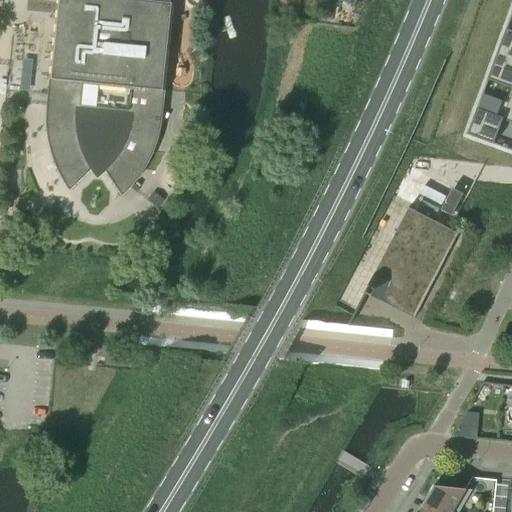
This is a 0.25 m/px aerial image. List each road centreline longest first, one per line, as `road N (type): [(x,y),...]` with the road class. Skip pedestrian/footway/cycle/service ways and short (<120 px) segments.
road 1 (primary): [(427,0),(307,257),(160,511)]
road 2 (residential): [(511,276),(429,446)]
